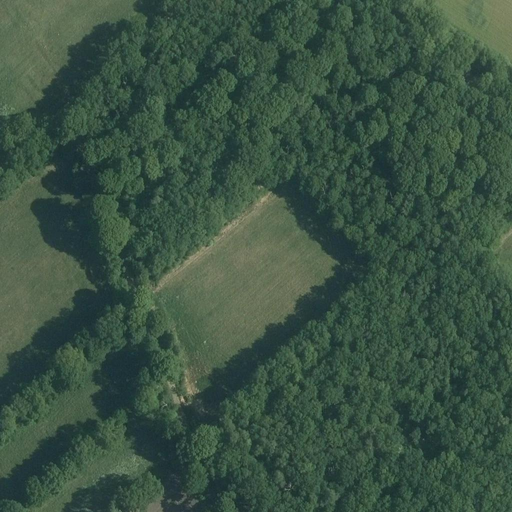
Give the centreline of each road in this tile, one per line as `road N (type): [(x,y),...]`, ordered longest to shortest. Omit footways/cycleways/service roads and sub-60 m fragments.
road 1 (track): [(71,109),(222,511)]
road 2 (tertiary): [(0,174),(189,0)]
road 3 (tertiary): [(344,0),(511,105)]
